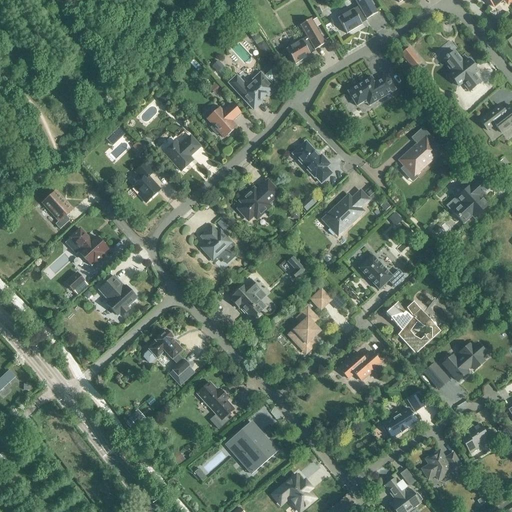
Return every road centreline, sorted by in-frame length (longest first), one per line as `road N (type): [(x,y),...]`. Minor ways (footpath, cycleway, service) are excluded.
road 1 (residential): [(152,246),(290,100)]
road 2 (residential): [(349,482),(492,399)]
road 3 (residential): [(61,397),(179,295)]
road 4 (tertiary): [(61,397),(153,511)]
road 5 (residential): [(179,295),(277,399)]
road 6 (residential): [(327,72),(447,3)]
